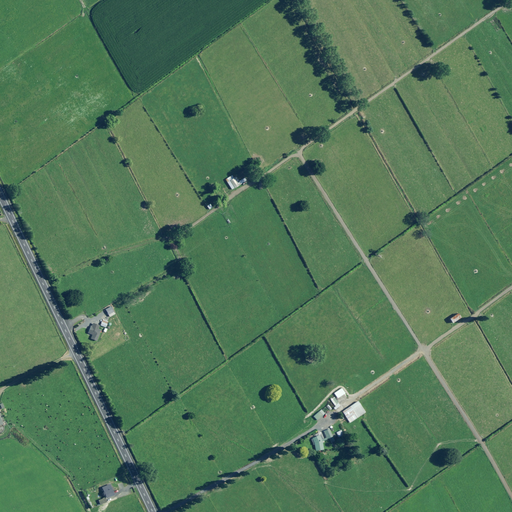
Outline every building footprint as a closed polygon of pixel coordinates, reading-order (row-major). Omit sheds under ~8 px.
[(242,179),(241,177),(238,178),(240,181),(239,181),(236,177),(234,178),(232,175),(225,179),(232,189),(244,182),(242,179)] [(234,207),(239,214),(247,208),(242,201),(234,207)] [(460,318),(457,314),(449,319),(452,323),(460,318)] [(109,319),(104,317),(100,325),(106,327),(107,323),(110,324),(111,321),(108,320),(109,319)] [(100,325),(93,323),(91,326),(88,333),(92,335),(91,339),(97,341),(101,330),(98,329),(100,325)] [(345,393),(342,388),(334,393),(337,398),(345,393)] [(340,405),(334,397),(331,400),(335,406),(333,408),(335,410),(340,405)] [(365,412),(358,401),(342,412),(350,423),(365,412)] [(325,413),(321,409),(314,416),(317,420),(325,413)] [(321,436),(313,438),(316,451),(324,449),(322,442),(333,437),(329,429),(324,432),(326,437),(321,440),(321,436)] [(114,495),(110,484),(102,488),(106,498),(114,495)]
